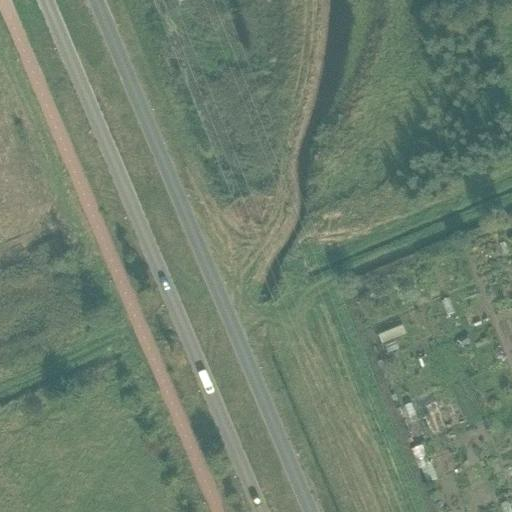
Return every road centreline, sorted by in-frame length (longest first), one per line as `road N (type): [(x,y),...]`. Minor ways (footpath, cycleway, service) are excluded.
road 1 (secondary): [(45,0),(260,511)]
road 2 (secondary): [(310,511),(95,0)]
